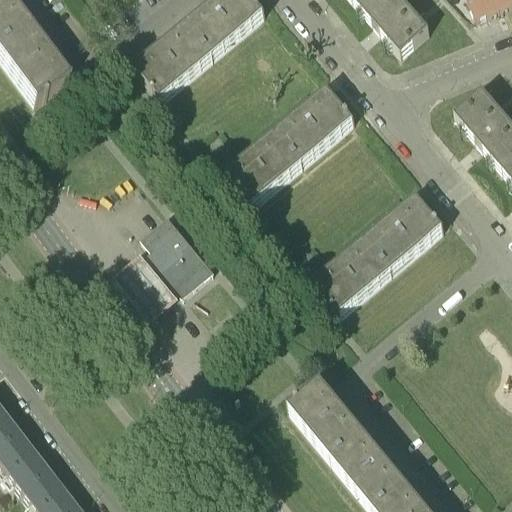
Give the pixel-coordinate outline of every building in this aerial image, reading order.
[(32,116),(68,89),(67,88),(66,88),(27,35),(0,0),(0,70),(32,114),(31,114),(32,116)] [(225,0),(185,33),(134,75),(132,75),(161,109),(162,108),(186,87),(213,66),(239,44),(264,24),(265,23),(245,0),(225,0)] [(419,28),(394,0),(344,0),(352,9),(401,64),(429,40),(419,28)] [(464,0),(476,27),(499,17),(491,0),(464,0)] [(511,0),(491,0),(499,17),(511,10),(511,0)] [(326,99),(275,141),(225,184),(224,183),(223,184),(250,217),(252,216),(251,216),(276,195),(302,173),(328,152),(353,131),(354,132),(355,131),(327,97),(326,98),(326,99)] [(511,134),(482,101),(454,125),(503,181),(511,191),(511,134)] [(415,207),(364,248),(313,290),(311,291),(339,324),(341,323),(340,323),(365,302),(391,281),(417,259),(444,239),(416,205),(415,206),(415,207)] [(151,260),(147,263),(182,306),(213,279),(168,225),(140,247),(151,260)] [(149,333),(180,310),(146,263),(115,285),(149,333)] [(418,511),(406,497),(363,445),(322,394),(321,392),(287,420),(288,422),(289,421),(331,472),(363,511),(418,511)] [(0,458),(4,456),(17,445),(7,433),(0,423),(0,458)] [(0,458),(0,478),(5,485),(20,504),(33,494),(47,483),(37,471),(17,445),(4,456),(0,458)] [(47,483),(33,494),(20,504),(26,511),(69,511),(66,509),(47,483)]
